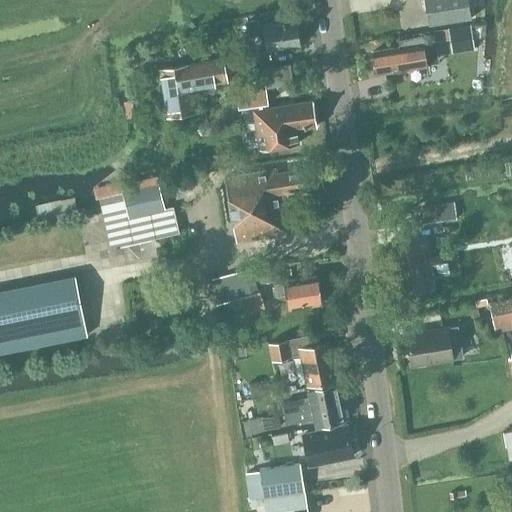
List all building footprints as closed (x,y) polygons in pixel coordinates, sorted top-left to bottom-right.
[(424,0),(429,25),(470,18),(467,0),(424,0)] [(259,20),(227,25),(229,37),(264,31),(267,50),(299,45),(299,42),(301,39),(300,32),(297,30),(295,20),(276,23),(276,22),(260,24),(259,20)] [(484,22),(469,24),(471,35),(485,34),(484,22)] [(469,24),(448,28),(451,43),(472,40),(471,35),(469,24)] [(192,32),(194,41),(225,35),(224,26),(192,32)] [(373,51),(376,73),(427,65),(422,36),(399,40),(400,47),(373,51)] [(153,87),(164,85),(169,114),(193,110),(182,42),(151,48),(154,66),(150,67),(153,87)] [(131,57),(133,67),(145,65),(143,55),(131,57)] [(263,69),(266,85),(291,82),(288,65),(263,69)] [(266,89),(236,93),(238,107),(254,105),(254,109),(252,109),(258,149),(266,148),(283,145),(298,143),(296,129),(316,126),(312,100),(264,107),(264,103),(268,103),(266,89)] [(249,161),(194,171),(196,186),(210,184),(209,180),(225,177),(236,241),(288,232),(283,205),(289,203),(287,193),(323,186),(319,165),(277,172),(276,168),(251,172),(249,161)] [(112,169),(99,183),(103,188),(117,174),(112,169)] [(115,221),(120,246),(150,239),(179,232),(173,206),(165,208),(159,184),(123,193),(109,196),(115,221)] [(457,214),(455,202),(422,207),(424,219),(457,214)] [(394,247),(401,295),(435,290),(431,263),(438,262),(437,255),(429,256),(427,241),(394,247)] [(230,300),(259,291),(251,266),(222,276),(214,279),(218,290),(226,287),(230,300)] [(257,271),(259,283),(278,279),(276,267),(257,271)] [(0,290),(0,352),(86,335),(74,275),(0,290)] [(276,295),(285,293),(288,307),(321,302),(317,276),(284,281),(284,282),(275,283),(276,295)] [(259,290),(259,291),(230,300),(236,317),(265,308),(259,290)] [(511,325),(511,314),(509,298),(489,302),(494,330),(511,325)] [(466,353),(456,324),(448,326),(457,356),(466,353)] [(407,334),(412,364),(452,357),(447,328),(407,334)] [(299,372),(304,371),(307,385),(337,378),(329,341),(319,343),(317,333),(269,343),(273,360),(300,354),(302,362),(297,363),(299,372)] [(282,404),(283,413),(342,401),(338,383),(307,389),(310,402),(297,404),(296,401),(282,404)] [(280,413),(267,416),(257,418),(259,430),(286,426),(300,423),(300,421),(309,420),(308,416),(313,416),(315,426),(346,420),(342,401),(283,413),(280,413)] [(266,406),(267,416),(280,413),(278,404),(266,406)] [(309,464),(353,455),(346,424),(302,434),(309,464)] [(511,429),(502,431),(508,458),(511,457),(511,429)] [(259,469),(247,472),(250,497),(263,495),(263,497),(304,491),(301,463),(259,469)] [(307,511),(304,491),(263,497),(265,511),(307,511)]
